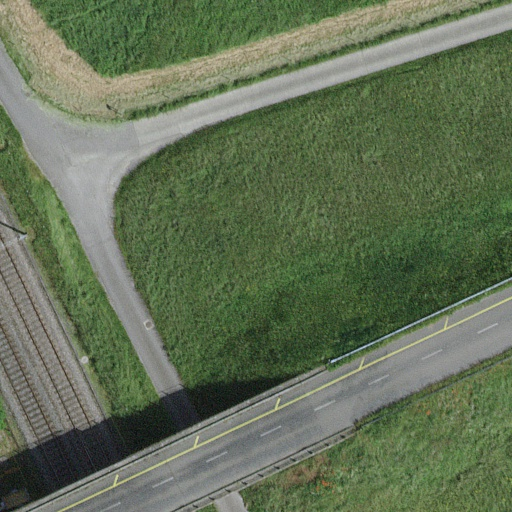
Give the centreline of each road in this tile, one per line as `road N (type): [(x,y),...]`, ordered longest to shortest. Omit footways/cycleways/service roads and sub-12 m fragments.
road 1 (unclassified): [(511,18),(58,166)]
road 2 (unclassified): [(108,511),(511,320)]
road 3 (unclassified): [(235,511),(58,166)]
